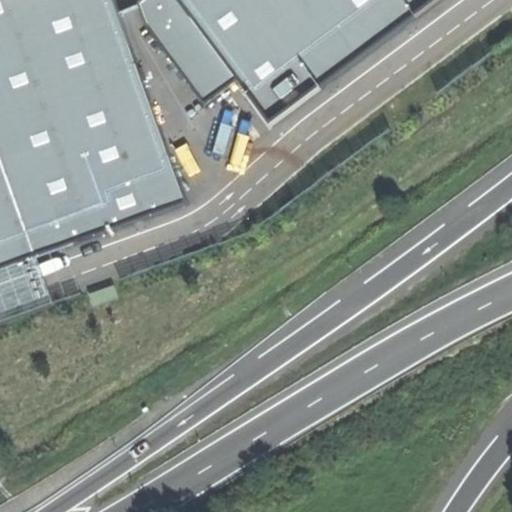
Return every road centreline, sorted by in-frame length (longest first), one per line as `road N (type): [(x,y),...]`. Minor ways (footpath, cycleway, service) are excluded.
road 1 (motorway): [(511,184),(346,309),(49,511)]
road 2 (primary): [(511,292),(135,511)]
